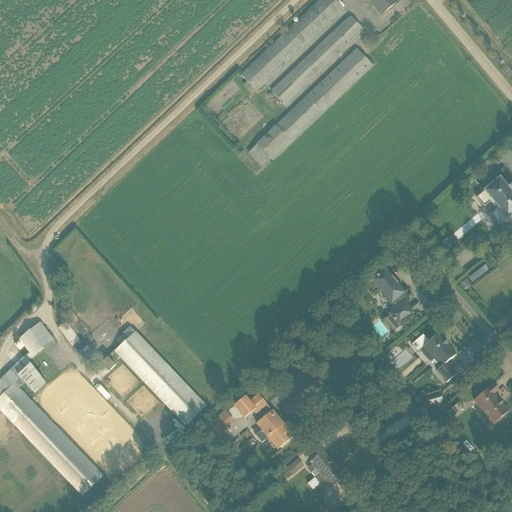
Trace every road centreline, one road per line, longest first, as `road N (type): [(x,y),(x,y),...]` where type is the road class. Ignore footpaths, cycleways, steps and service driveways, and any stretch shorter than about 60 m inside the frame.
road 1 (unclassified): [(419,511),(282,348)]
road 2 (unclassified): [(511,363),(408,238)]
road 3 (tertiary): [(511,98),(429,0)]
